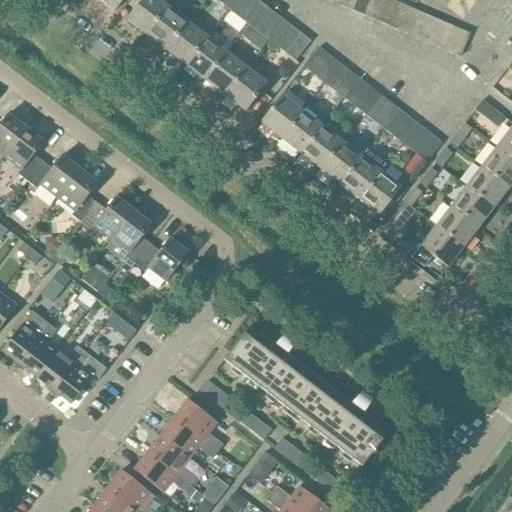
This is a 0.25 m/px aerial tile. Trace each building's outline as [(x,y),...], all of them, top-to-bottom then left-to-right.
[(99,0),(115,12),(124,0),(99,0)] [(146,37),(167,10),(154,0),(142,0),(126,22),(146,37)] [(234,15),(245,0),(229,0),(224,7),(234,15)] [(244,23),(260,3),(256,0),(245,0),(234,15),(244,23)] [(353,11),(358,0),(345,0),(343,7),(353,11)] [(364,16),(371,0),(358,0),(353,11),(364,16)] [(375,21),(383,0),(371,0),(364,16),(375,21)] [(385,25),(395,2),(390,0),(383,0),(375,21),(385,25)] [(396,30),(406,7),(395,2),(385,25),(396,30)] [(254,30),(270,10),(260,3),(244,23),(254,30)] [(406,35),(416,11),(406,7),(396,30),(406,35)] [(166,53),(187,25),(167,10),(146,37),(166,53)] [(266,39),(281,19),(270,10),(254,30),(266,39)] [(417,39),(427,16),(420,13),(416,11),(406,35),(417,39)] [(427,44),(438,20),(427,16),(417,39),(427,44)] [(275,46),(291,27),(281,19),(266,39),(275,46)] [(438,49),(448,25),(438,20),(427,44),(438,49)] [(186,68),(207,40),(187,25),(166,53),(186,68)] [(449,53),(459,30),(448,25),(438,49),(449,53)] [(286,55),(302,35),(291,27),(275,46),(286,55)] [(459,30),(449,53),(460,58),(470,34),(459,30)] [(302,35),(286,55),(295,62),(311,42),(302,35)] [(205,83),(226,55),(207,40),(186,68),(205,83)] [(319,71),(330,57),(318,48),(303,68),(314,77),(319,71)] [(225,98),(246,71),(226,55),(205,83),(225,98)] [(324,84),(339,64),(330,57),(319,71),(314,77),(324,84)] [(282,63),(277,69),(278,76),(284,81),(292,71),(282,63)] [(335,93),(350,72),(339,64),(324,84),(335,93)] [(246,71),(225,98),(245,113),(266,86),(246,71)] [(345,100),(360,80),(350,72),(335,93),(345,100)] [(355,108),(371,89),(360,80),(345,100),(355,108)] [(365,116),(380,96),(371,89),(355,108),(365,116)] [(280,139),(302,112),(281,96),(260,123),(280,139)] [(376,124),(391,104),(380,96),(365,116),(376,124)] [(497,128),(504,119),(505,118),(482,101),(475,111),(497,128)] [(385,132),(401,112),(391,104),(376,124),(385,132)] [(300,154),(321,127),(302,112),(280,139),(300,154)] [(396,140),(412,120),(401,112),(385,132),(396,140)] [(0,161),(3,158),(25,129),(7,115),(0,124),(0,161)] [(406,148),(421,127),(412,120),(396,140),(406,148)] [(320,170),(341,143),(321,127),(300,154),(320,170)] [(416,156),(432,136),(421,127),(406,148),(416,156)] [(28,182),(43,162),(34,155),(43,143),(25,129),(3,158),(20,171),(18,175),(28,182)] [(496,149),(511,161),(511,129),(496,149)] [(456,150),(467,136),(460,130),(449,144),(456,150)] [(432,136),(416,156),(426,163),(442,144),(432,136)] [(340,185),(360,158),(341,143),(320,170),(340,185)] [(441,169),(452,155),(445,149),(434,163),(441,169)] [(508,190),(511,184),(511,161),(496,149),(480,169),(508,190)] [(359,200),(380,173),(386,165),(366,150),(360,158),(340,185),(359,200)] [(57,199),(79,170),(61,156),(51,169),(43,162),(28,182),(37,190),(40,186),(57,199)] [(420,182),(419,183),(426,188),(437,174),(430,169),(420,182)] [(493,210),(508,190),(480,169),(465,189),(493,210)] [(81,224),(97,204),(88,197),(97,184),(79,170),(57,199),(74,212),(71,216),(81,224)] [(380,173),(359,200),(379,215),(400,188),(380,173)] [(415,188),(404,203),(411,209),(411,208),(422,194),(415,188)] [(478,228),(493,210),(465,189),(451,207),(478,228)] [(111,241),(133,212),(115,198),(106,211),(97,204),(81,224),(91,231),(94,227),(111,241)] [(404,203),(389,223),(400,232),(415,212),(416,211),(411,208),(411,209),(404,203)] [(463,249),(478,228),(451,207),(435,227),(463,249)] [(111,241),(105,249),(122,262),(131,269),(134,267),(135,265),(150,245),(141,238),(151,226),(133,212),(111,241)] [(420,247),(411,258),(423,267),(425,265),(432,256),(433,257),(448,268),(463,249),(435,227),(420,247)] [(150,245),(135,265),(145,273),(148,269),(166,283),(188,254),(169,240),(159,252),(150,245)] [(26,258),(32,250),(23,243),(17,251),(26,258)] [(32,250),(26,258),(36,265),(42,257),(32,250)] [(56,257),(54,260),(60,265),(63,262),(64,260),(58,255),(56,257)] [(91,268),(80,282),(96,294),(107,280),(91,268)] [(58,271),(48,285),(59,293),(70,280),(58,271)] [(103,285),(97,293),(107,301),(113,293),(103,285)] [(0,295),(0,329),(16,308),(0,295)] [(19,366),(50,327),(32,313),(1,353),(19,366)] [(106,324),(117,333),(119,331),(125,323),(116,315),(114,314),(106,324)] [(51,325),(50,327),(56,332),(57,332),(59,330),(65,322),(57,317),(51,325)] [(35,379),(57,351),(47,344),(56,332),(50,327),(19,366),(35,379)] [(247,330),(224,361),(237,371),(260,339),(247,330)] [(294,343),(285,336),(277,346),(286,352),(294,343)] [(260,339),(237,371),(248,380),(272,348),(261,340),(260,339)] [(53,393),(84,353),(77,347),(67,359),(57,351),(35,379),(53,393)] [(272,348),(248,380),(259,388),(283,356),(274,350),(272,348)] [(84,353),(53,393),(70,406),(91,379),(96,383),(106,370),(84,353)] [(283,356),(259,388),(271,397),(295,365),(285,358),(283,356)] [(281,405),(305,373),(295,365),(271,397),(281,405)] [(291,413),(316,381),(305,373),(281,405),(291,413)] [(304,423),(329,391),(316,381),(291,413),(304,423)] [(211,401),(219,391),(207,382),(199,392),(211,401)] [(219,391),(211,401),(223,410),(231,400),(219,391)] [(316,432),(340,399),(329,391),(304,423),(316,432)] [(363,411),(370,401),(362,394),(354,404),(363,411)] [(326,440),(351,408),(340,399),(316,432),(326,440)] [(174,418),(172,420),(202,443),(217,454),(218,452),(222,446),(208,435),(208,434),(217,424),(187,400),(174,418)] [(338,449),(362,417),(351,408),(326,440),(338,449)] [(252,432),(260,422),(248,413),(240,423),(252,432)] [(362,417),(338,449),(350,458),(375,426),(373,425),(362,417)] [(172,420),(160,435),(175,447),(190,458),(197,449),(212,460),(212,459),(217,454),(202,443),(172,420)] [(260,422),(252,432),(263,441),(271,431),(260,422)] [(375,426),(350,458),(362,467),(387,435),(375,426)] [(147,453),(146,454),(176,477),(191,488),(192,487),(196,480),(182,470),(182,469),(190,458),(175,447),(160,435),(147,453)] [(282,439),(274,449),(285,458),(293,448),(282,439)] [(293,448),(285,458),(286,458),(297,467),(305,457),(293,448)] [(265,453),(259,461),(271,471),(277,462),(265,453)] [(146,454),(133,471),(163,494),(172,483),(186,494),(191,488),(176,477),(146,454)] [(326,490),(334,480),(322,470),(314,480),(326,490)] [(122,500),(137,511),(150,511),(147,509),(155,498),(121,471),(107,489),(122,500)] [(334,480),(326,490),(338,499),(345,488),(334,480)] [(271,493),(294,511),(327,511),(329,510),(299,487),(291,498),(276,486),(271,493)] [(137,511),(122,500),(107,489),(94,506),(102,511),(137,511)] [(191,489),(185,496),(195,503),(200,496),(191,489)] [(233,494),(225,505),(233,511),(238,511),(246,502),(235,493),(233,494)] [(294,511),(271,493),(265,500),(280,511),(279,511),(294,511)]
